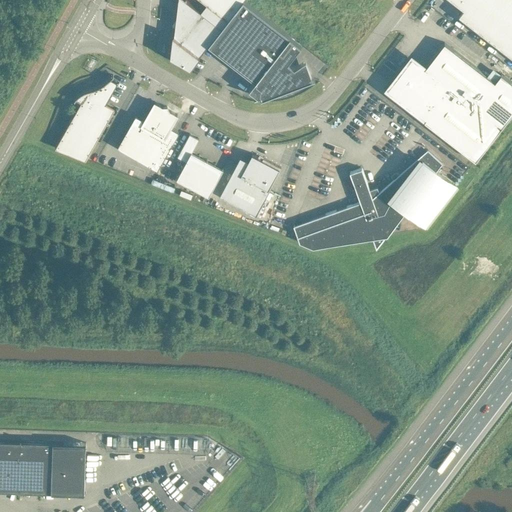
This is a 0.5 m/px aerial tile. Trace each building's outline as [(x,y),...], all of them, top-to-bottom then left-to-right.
[(191,67),(208,44),(222,27),(203,12),(186,0),(184,0),(179,7),(184,11),(178,19),(183,23),(176,31),(182,35),(176,42),(174,57),(191,67)] [(202,0),(209,5),(203,12),(222,27),(228,19),(242,0),(202,0)] [(222,27),(208,44),(255,80),(249,88),(257,94),(255,95),(255,96),(261,93),(262,96),(261,96),(261,97),(282,89),(282,88),(278,90),(277,88),(307,76),(278,53),(291,36),(244,0),(242,0),(228,19),(222,27)] [(459,15),(511,55),(511,0),(453,0),(464,8),(459,15)] [(418,62),(413,68),(407,63),(392,82),(399,87),(394,93),(426,118),(424,120),(475,160),(511,112),(511,81),(501,73),(495,81),(445,42),(425,67),(418,62)] [(108,79),(106,81),(101,84),(98,86),(96,87),(89,89),(82,92),(81,93),(79,94),(77,96),(75,99),(74,99),(75,100),(76,99),(81,102),(55,147),(86,159),(115,108),(106,103),(118,82),(111,78),(114,76),(113,75),(110,78),(108,79)] [(136,114),(118,147),(158,169),(179,131),(171,126),(177,114),(169,109),(167,106),(163,106),(155,101),(145,119),(136,114)] [(185,161),(175,178),(207,196),(222,169),(191,152),(196,143),(187,138),(177,156),(185,161)] [(443,162),(440,160),(428,149),(400,174),(398,172),(397,172),(396,172),(396,173),(394,175),(393,174),(392,175),(391,176),(394,179),(379,191),(377,186),(370,189),(362,168),(350,172),(361,201),(294,225),(300,241),(313,247),(374,237),(376,246),(405,209),(426,226),(457,186),(436,171),(443,162)] [(262,160),(258,157),(258,156),(252,153),(245,166),(238,163),(239,160),(238,159),(220,195),(256,214),(268,191),(267,190),(268,189),(275,176),(277,172),(278,172),(281,167),(263,158),(262,160)] [(93,167),(99,156),(94,154),(89,165),(93,167)] [(84,493),(86,443),(0,439),(0,489),(18,491),(19,491),(20,491),(30,491),(31,491),(40,491),(41,492),(44,492),(52,492),(84,493)]
